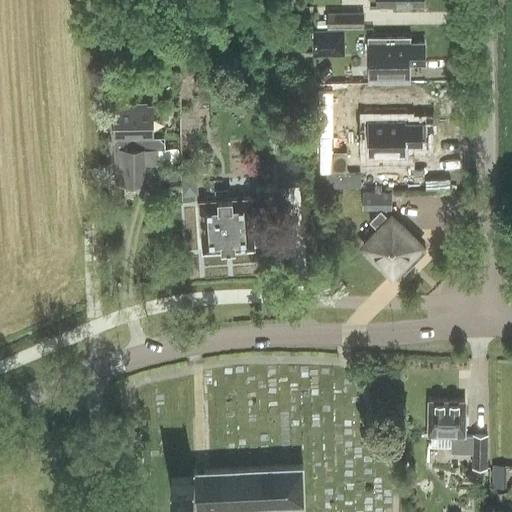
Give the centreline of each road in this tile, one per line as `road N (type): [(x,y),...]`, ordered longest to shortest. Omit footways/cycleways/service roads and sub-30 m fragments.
road 1 (secondary): [(0,409),(171,347),(490,327)]
road 2 (unclassified): [(490,327),(486,0)]
